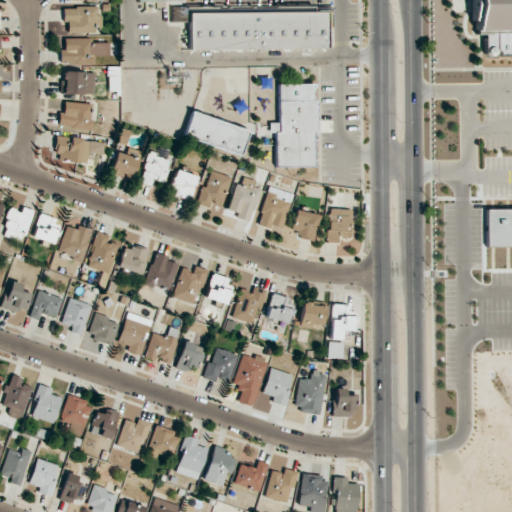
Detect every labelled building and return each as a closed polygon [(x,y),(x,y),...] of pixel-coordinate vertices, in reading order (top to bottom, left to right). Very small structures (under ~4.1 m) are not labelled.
[(511,0),(475,0),(476,33),(484,33),(484,56),(511,55),(511,0)] [(62,8),(75,8),(75,6),(97,5),(97,16),(101,15),(101,27),(94,27),(94,32),(67,32),(67,21),(62,21),(62,8)] [(189,50),(327,49),(327,11),(313,11),(313,6),(171,7),(171,21),(189,21),(189,50)] [(64,38),(91,38),(91,43),(109,42),(109,55),(94,55),(94,64),(60,65),(59,49),(64,49),(64,38)] [(64,71),(83,71),(83,72),(93,73),(93,94),(82,94),(63,94),(64,79),(61,79),(62,72),(64,72),(64,71)] [(313,84),(278,84),(278,122),(269,123),(269,135),(275,135),(275,166),(313,166),(313,134),(317,133),(316,99),(313,100),(313,84)] [(63,100),(91,103),(89,120),(92,120),(91,130),(69,128),(69,126),(57,125),(58,111),(62,111),(63,100)] [(249,130),(191,111),(183,136),(241,155),(249,130)] [(55,135),(81,138),(81,140),(88,141),(85,163),(78,162),(78,163),(57,160),(58,154),(55,154),(55,149),(53,149),(55,135)] [(140,151),(127,147),(125,154),(116,151),(109,173),(131,179),(140,151)] [(139,182),(151,186),(153,180),(163,183),(170,159),(147,153),(139,182)] [(189,200),(197,177),(175,169),(167,193),(189,200)] [(201,186),(196,202),(221,210),(231,177),(210,170),(205,188),(201,186)] [(235,184),(225,215),(250,222),(260,189),(253,187),(255,181),(244,177),(242,186),(235,184)] [(256,224),(268,228),(270,224),(281,228),(293,195),(269,186),(256,224)] [(20,211),(9,208),(2,235),(24,241),(32,210),(22,207),(20,211)] [(319,214),(295,209),(290,235),(313,240),(319,214)] [(338,242),(338,236),(349,236),(350,209),(328,209),(327,241),(338,242)] [(511,209),(486,209),(486,246),(511,245),(511,209)] [(32,238),(53,243),(59,218),(38,214),(32,238)] [(57,253),(81,261),(91,229),(77,225),(76,229),(66,225),(57,253)] [(110,273),(116,244),(107,242),(108,235),(96,232),(88,268),(110,273)] [(147,250),(123,244),(118,268),(142,273),(147,250)] [(143,284),(167,292),(177,264),(167,261),(168,257),(154,252),(143,284)] [(172,297),(194,304),(205,269),(193,266),(192,271),(181,268),(172,297)] [(226,285),(227,277),(210,274),(205,299),(227,303),(230,286),(226,285)] [(2,307),(23,312),(27,293),(20,292),(22,284),(8,280),(2,307)] [(231,317),(253,324),(264,290),(253,286),(251,292),(240,289),(231,317)] [(41,313),(55,318),(61,298),(38,290),(28,317),(38,320),(41,313)] [(288,299),(272,293),(264,317),(286,324),(292,306),(287,305),(288,299)] [(60,323),(71,327),(69,331),(79,334),(90,305),(69,297),(60,323)] [(310,324),(321,325),(324,306),(302,302),(298,327),(310,329),(310,324)] [(329,338),(347,339),(347,331),(354,331),(354,307),(330,306),(329,338)] [(110,344),(117,324),(107,320),(108,317),(95,312),(86,336),(110,344)] [(151,320),(126,312),(117,342),(128,346),(126,351),(140,356),(151,320)] [(175,367),(194,373),(203,347),(183,341),(175,367)] [(341,358),(342,341),(328,341),(327,358),(341,358)] [(204,379),(216,382),(217,378),(229,381),(236,353),(212,347),(204,379)] [(232,386),(241,388),(238,402),(253,406),(265,359),(240,353),(232,386)] [(291,375),(269,368),(261,393),(272,396),(270,402),(284,406),(289,390),(286,389),(291,375)] [(297,378),(294,410),(320,413),(324,372),(310,371),(309,379),(297,378)] [(9,407),(7,414),(19,419),(31,387),(19,383),(21,378),(11,374),(0,404),(9,407)] [(29,415),(52,423),(61,398),(50,394),(52,388),(39,384),(29,415)] [(344,389),(333,388),(332,415),(354,416),(355,395),(344,395),(344,389)] [(67,431),(81,435),(92,404),(67,395),(59,420),(69,423),(67,431)] [(98,406),(89,432),(109,439),(118,413),(98,406)] [(149,422),(136,418),(135,423),(124,419),(115,445),(138,453),(149,422)] [(148,450),(171,455),(177,431),(154,425),(148,450)] [(175,473),(198,479),(206,447),(196,445),(198,439),(184,436),(175,473)] [(31,452),(21,448),(19,452),(8,448),(0,471),(0,474),(10,478),(8,482),(19,486),(31,452)] [(212,448),(202,480),(220,486),(225,472),(230,473),(236,456),(212,448)] [(57,464),(35,459),(29,484),(38,486),(37,493),(51,497),(55,480),(53,479),(57,464)] [(255,468),(239,463),(233,484),(259,491),(267,463),(257,460),(255,468)] [(294,471),(283,468),(282,473),(270,470),(264,498),(288,503),(294,471)] [(59,500),(71,503),(72,497),(81,499),(84,486),(76,484),(78,475),(66,472),(59,500)] [(323,511),(326,476),(300,475),(298,506),(309,507),(308,511),(323,511)] [(355,511),(357,484),(346,483),(346,477),(334,477),(332,511),(355,511)] [(96,511),(109,511),(116,493),(92,486),(85,508),(96,511)] [(148,511),(176,511),(178,505),(153,497),(148,511)] [(116,511),(142,511),(144,507),(120,500),(116,511)]
